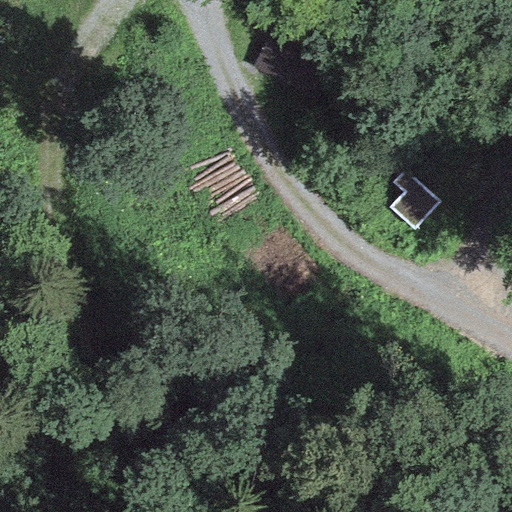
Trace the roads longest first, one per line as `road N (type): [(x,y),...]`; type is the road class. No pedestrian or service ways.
road 1 (track): [(184,511),(154,467),(109,322),(98,39),(108,0)]
road 2 (track): [(511,343),(362,259),(302,205),(259,137),(196,0)]
